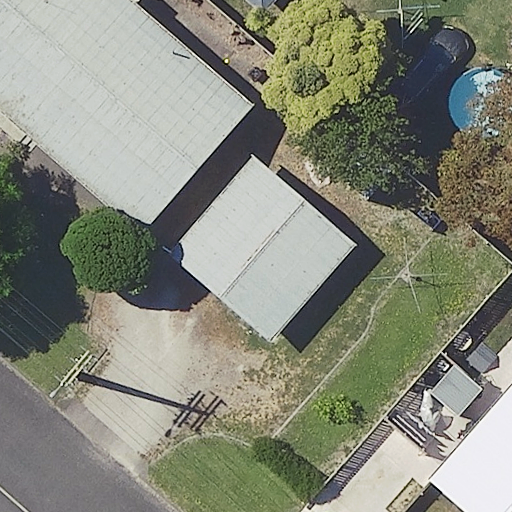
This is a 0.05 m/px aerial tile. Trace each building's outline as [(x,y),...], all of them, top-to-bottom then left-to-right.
[(251,107),(130,0),(0,0),(0,118),(135,237),(251,107)] [(251,0),(263,10),(271,0),(251,0)] [(511,38),(501,51),(511,59),(511,38)] [(353,247),(249,156),(161,255),(265,347),(353,247)] [(511,511),(511,373),(420,477),(458,511),(511,511)]
